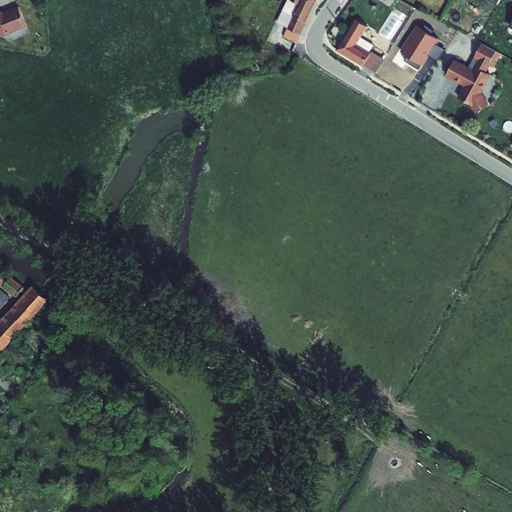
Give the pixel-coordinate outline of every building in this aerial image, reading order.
[(313,0),(289,0),(289,2),(296,6),(284,30),(297,37),(314,1),(313,0)] [(26,24),(17,6),(3,13),(0,11),(0,33),(4,34),(26,24)] [(402,18),(393,12),(379,33),(388,39),(402,18)] [(358,37),(366,23),(353,15),(335,46),(340,49),(339,51),(361,64),(369,50),(372,45),(358,37)] [(417,27),(402,51),(408,55),(405,60),(419,70),(428,56),(436,61),(443,50),(435,45),(438,40),(431,36),(435,30),(426,25),(423,30),(417,27)] [(280,38),(293,45),(297,37),(284,30),(280,38)] [(498,51),(479,40),(471,54),(477,57),(486,62),(491,64),(498,51)] [(382,58),(369,50),(361,64),(374,72),(382,58)] [(483,67),(474,62),(471,68),(451,57),(444,71),(463,82),(456,94),(470,102),(474,108),(485,101),(477,89),(487,71),(482,69),(483,67)] [(486,62),(477,57),(474,62),(483,67),(486,62)] [(2,272),(0,270),(0,280),(18,293),(25,282),(16,275),(14,277),(4,269),(2,272)] [(0,350),(49,297),(34,283),(0,319),(0,350)]
